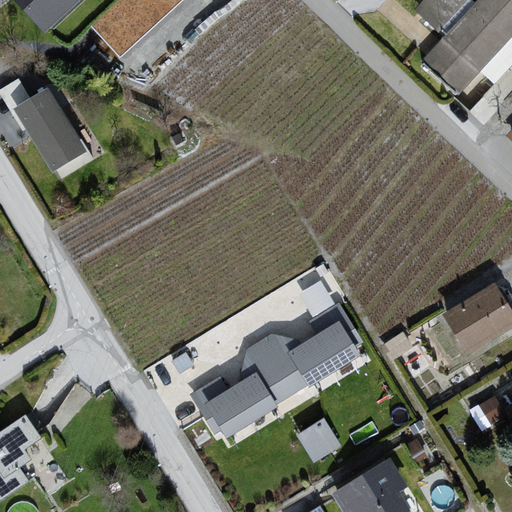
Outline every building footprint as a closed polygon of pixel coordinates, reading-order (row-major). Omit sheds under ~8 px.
[(88,0),(12,0),(48,38),(88,0)] [(120,0),(92,27),(122,60),(187,0),(120,0)] [(421,64),(458,99),(511,43),(511,0),(479,0),(475,5),(470,0),(426,0),(422,5),(452,33),(421,64)] [(30,131),(59,177),(88,159),(47,94),(32,104),(19,82),(0,93),(0,99),(22,135),(30,131)] [(312,308),(333,301),(326,279),(305,285),(312,308)] [(447,316),(469,354),(511,330),(511,311),(498,287),(447,316)] [(185,393),(212,434),(218,444),(368,355),(337,304),(301,323),(313,340),(302,345),(266,335),(243,351),(236,382),(224,391),(215,378),(185,393)] [(324,412),(298,429),(315,456),(342,438),(324,412)] [(0,436),(0,502),(2,505),(28,487),(25,482),(55,463),(25,419),(0,436)] [(333,493),(343,511),(410,511),(402,495),(409,491),(392,460),(333,493)]
